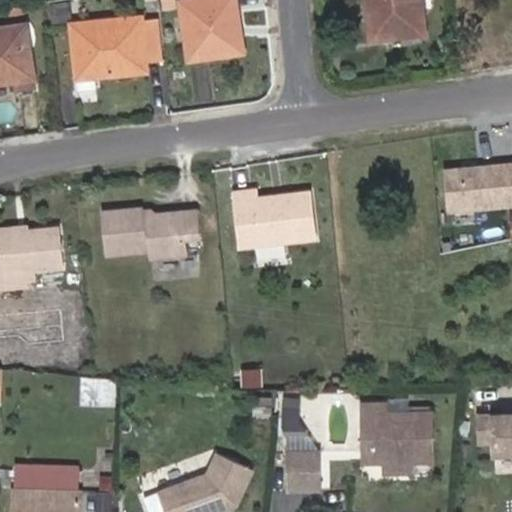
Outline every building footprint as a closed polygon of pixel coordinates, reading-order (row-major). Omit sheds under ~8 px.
[(73,19),(71,0),(58,0),(51,1),(53,21),(73,19)] [(193,0),(181,2),(183,20),(189,18),(192,37),(186,38),(190,60),(243,52),(236,0),(193,0)] [(420,0),(368,0),(372,40),(424,34),(420,0)] [(147,72),(146,63),(146,50),(162,50),(161,28),(143,28),(142,17),(73,25),(77,89),(95,88),(95,77),(147,72)] [(183,20),(186,38),(192,37),(189,18),(183,20)] [(27,24),(0,28),(0,84),(17,82),(18,92),(36,90),(27,24)] [(146,50),(146,63),(163,62),(162,50),(146,50)] [(511,162),(442,169),(446,211),(511,204),(511,162)] [(307,196),(282,199),(282,203),(255,206),(255,202),(254,195),(233,197),(239,251),(313,241),(307,196)] [(198,211),(155,214),(144,215),(143,210),(143,209),(106,213),(109,255),(152,252),(153,259),(186,256),(186,239),(201,238),(198,211)] [(60,229),(0,233),(0,288),(27,287),(27,273),(63,270),(60,229)] [(24,296),(0,297),(0,313),(24,312),(24,296)] [(285,424),(299,424),(300,399),(286,399),(285,424)] [(435,456),(431,406),(386,410),(386,400),(357,402),(361,451),(372,450),(382,459),(412,457),(435,456)] [(476,435),(492,436),(492,448),(511,448),(511,408),(476,408),(476,435)] [(372,450),(361,451),(362,460),(382,459),(372,450)] [(318,454),(284,457),(287,494),(321,491),(318,454)] [(214,456),(204,478),(157,495),(148,498),(146,504),(148,511),(224,511),(236,508),(249,472),(214,456)] [(412,457),(382,459),(383,469),(413,467),(412,457)] [(13,489),(81,492),(82,472),(14,469),(13,489)] [(80,511),(81,492),(13,489),(11,511),(80,511)]
